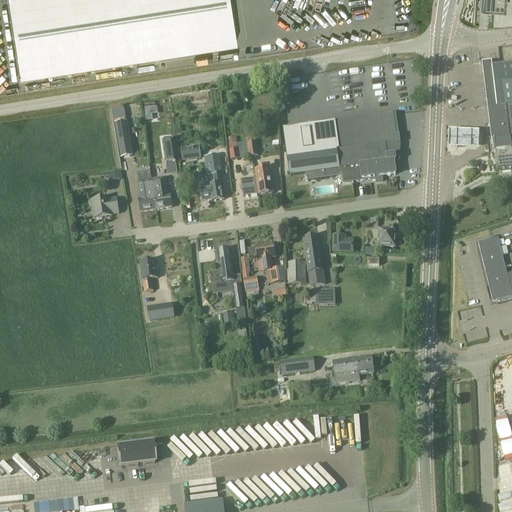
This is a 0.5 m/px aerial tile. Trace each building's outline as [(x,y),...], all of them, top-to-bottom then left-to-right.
[(8,0),(20,76),(237,42),(229,0),(8,0)] [(485,0),(485,7),(505,8),(505,0),(485,0)] [(511,63),(492,66),(492,62),(482,63),(492,151),(494,151),(494,153),(497,174),(511,172),(511,63)] [(289,80),(278,81),(280,105),(291,105),(289,80)] [(121,106),(110,106),(111,116),(122,115),(121,106)] [(368,118),(283,130),(287,156),(339,149),(340,152),(371,147),(376,179),(376,181),(376,183),(383,182),(382,177),(396,175),(394,163),(394,162),(398,161),(397,156),(400,156),(398,144),(400,144),(400,142),(397,142),(397,138),(400,138),(399,136),(397,136),(394,115),(368,118)] [(116,125),(122,159),(132,157),(126,123),(116,125)] [(245,134),(246,142),(249,158),(258,157),(255,132),(245,134)] [(480,136),(448,135),(448,152),(479,153),(480,136)] [(163,142),(166,164),(176,162),(173,141),(163,142)] [(231,161),(249,158),(246,142),(237,144),(237,143),(229,144),(228,144),(231,161)] [(199,147),(181,149),(183,161),(201,159),(199,147)] [(287,156),(286,156),(289,177),(307,174),(308,181),(335,177),(333,170),(350,168),(352,182),(370,180),(376,179),(371,147),(340,152),(339,149),(287,156)] [(224,164),(223,152),(213,152),(214,164),(224,164)] [(255,171),(256,179),(258,195),(258,196),(274,194),(270,168),(255,171)] [(122,180),(122,178),(121,171),(108,173),(109,182),(122,180)] [(203,178),(205,189),(201,190),(202,202),(211,200),(211,203),(224,201),(223,194),(225,194),(222,176),(208,177),(203,178)] [(165,179),(150,181),(155,211),(172,208),(170,196),(168,196),(166,183),(165,183),(165,179)] [(243,197),(258,195),(256,179),(241,181),(243,197)] [(155,211),(150,181),(147,182),(139,183),(139,187),(138,187),(140,200),(138,201),(140,213),(155,211)] [(113,217),(112,215),(119,214),(116,200),(110,201),(110,199),(91,202),(91,203),(89,204),(90,211),(92,211),(94,220),(113,217)] [(372,231),(371,240),(377,240),(377,248),(395,248),(395,239),(399,236),(391,227),(387,230),(378,230),(378,231),(372,231)] [(323,271),(322,261),(318,237),(303,240),(308,273),(309,284),(324,284),(323,271)] [(340,237),(333,237),(333,253),(353,253),(353,246),(340,246),(340,237)] [(493,305),(511,300),(511,238),(479,247),(493,305)] [(274,270),(272,260),(276,259),(274,245),(271,245),(270,244),(266,244),(265,246),(255,248),(247,249),(248,256),(256,255),(258,273),(268,272),(270,285),(286,283),(285,268),(274,270)] [(230,250),(217,252),(221,284),(234,282),(230,250)] [(248,259),(240,260),(242,275),(250,274),(248,259)] [(155,261),(140,263),(144,293),(154,292),(152,280),(158,279),(155,261)] [(287,286),(306,285),(305,263),(287,264),(287,286)] [(257,278),(244,280),(246,293),(258,292),(257,278)] [(246,311),(242,288),(234,289),(237,312),(246,311)] [(286,300),(286,291),(276,292),(277,300),(286,300)] [(316,306),(316,291),(307,291),(307,306),(316,306)] [(172,305),(148,309),(149,322),(174,318),(172,305)] [(232,313),(224,314),(227,331),(235,330),(232,313)] [(348,378),(373,374),(371,358),(333,363),(335,379),(336,379),(337,385),(348,384),(348,378)] [(299,361),(281,363),(282,375),(300,373),(314,371),(313,359),(299,361)] [(117,448),(119,468),(154,463),(152,444),(117,448)] [(224,511),(223,501),(184,506),(184,511),(224,511)]
